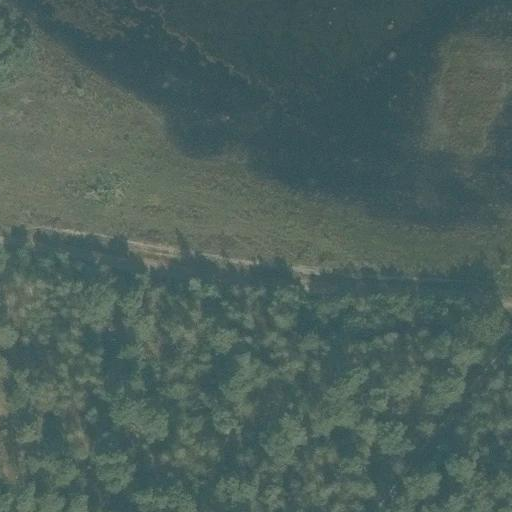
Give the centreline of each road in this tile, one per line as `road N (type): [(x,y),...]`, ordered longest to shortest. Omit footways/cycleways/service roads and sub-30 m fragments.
road 1 (track): [(511,296),(235,284),(0,233)]
road 2 (track): [(511,344),(372,511)]
